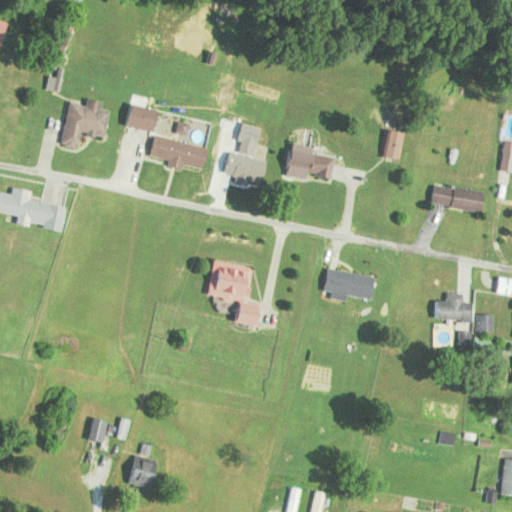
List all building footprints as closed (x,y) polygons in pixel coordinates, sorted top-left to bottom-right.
[(100,137),(104,110),(95,109),(96,101),(81,99),(80,104),(64,101),(58,145),(75,147),(77,134),(100,137)] [(399,133),(382,131),(379,157),(396,159),(399,133)] [(196,172),(202,148),(149,134),(142,158),(196,172)] [(500,170),(511,170),(511,142),(500,142),(500,170)] [(280,177),(328,178),(328,153),(280,152),(280,177)] [(475,213),(480,193),(430,183),(426,203),(475,213)] [(60,207),(25,199),(27,191),(9,187),(7,195),(0,193),(0,212),(13,216),(12,222),(55,231),(60,207)] [(248,267),(208,261),(203,296),(232,301),(229,322),(250,325),(253,305),(242,303),(248,267)] [(318,292),(364,299),(368,276),(322,268),(318,292)] [(467,302),(459,302),(459,293),(442,293),(442,301),(431,301),(431,322),(467,322),(467,302)] [(84,442),(103,445),(104,438),(100,437),(102,421),(88,418),(84,442)] [(126,420),(118,418),(113,437),(121,439),(126,420)] [(126,468),(124,483),(147,486),(152,460),(145,459),(146,453),(137,451),(134,470),(126,468)] [(511,495),(511,459),(500,459),(498,494),(511,495)] [(307,511),(317,511),(322,494),(313,492),(307,511)]
